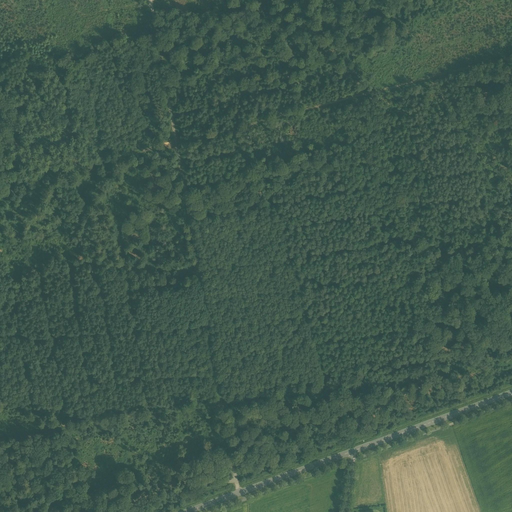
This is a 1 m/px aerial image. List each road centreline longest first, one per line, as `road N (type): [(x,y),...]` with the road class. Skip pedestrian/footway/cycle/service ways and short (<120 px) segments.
road 1 (track): [(238,492),(147,0)]
road 2 (tertiary): [(185,511),(353,450)]
road 3 (tertiary): [(353,450),(511,392)]
